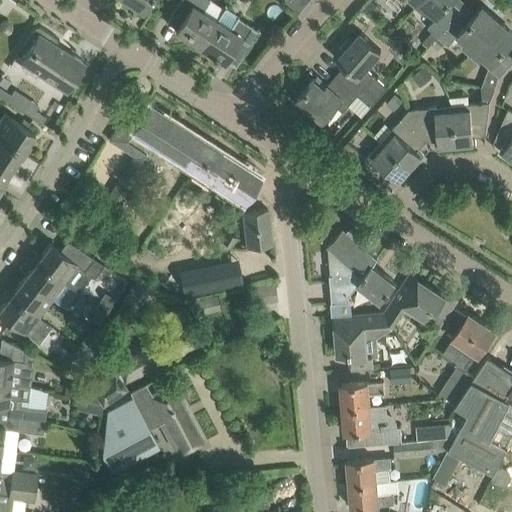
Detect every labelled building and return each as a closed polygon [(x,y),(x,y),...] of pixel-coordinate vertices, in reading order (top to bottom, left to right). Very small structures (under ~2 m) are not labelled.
[(128,0),(142,9),(148,0),(128,0)] [(199,46),(216,20),(203,11),(210,0),(209,0),(179,0),(170,14),(181,21),(175,30),(199,46)] [(371,0),(364,8),(374,18),(382,10),(371,0)] [(421,0),(417,5),(434,19),(428,27),(433,32),(422,43),(427,47),(438,36),(462,8),(453,0),(452,0),(421,0)] [(471,52),(499,21),(481,5),(471,17),(462,8),(438,36),(448,45),(455,37),(471,52)] [(258,31),(237,17),(238,17),(224,8),(216,20),(199,46),(212,54),(211,55),(215,58),(216,57),(223,62),(229,52),(240,59),(258,31)] [(499,77),(511,62),(511,44),(511,42),(511,32),(499,21),(471,52),(488,67),(481,86),(495,88),(499,77)] [(29,47),(19,61),(66,91),(85,63),(66,50),(63,51),(63,52),(56,47),(58,45),(55,43),(57,40),(58,40),(59,39),(34,27),(23,44),(25,45),(29,47)] [(337,76),(357,94),(371,106),(388,87),(365,67),(381,50),(361,32),(352,42),(349,39),(333,56),(345,67),(337,76)] [(433,74),(424,65),(412,75),(420,85),(433,74)] [(342,111),(357,94),(337,76),(329,86),(326,84),(323,88),(313,79),(309,84),(297,97),(300,100),(297,103),(309,114),(312,111),(323,121),(337,106),(342,111)] [(0,86),(0,95),(41,123),(45,117),(36,110),(39,105),(14,89),(10,94),(0,86)] [(490,101),(495,88),(481,86),(483,102),(452,105),(456,146),(476,144),(475,136),(486,135),(490,101)] [(395,94),(386,103),(394,110),(403,101),(395,94)] [(122,185),(130,191),(154,157),(153,145),(182,164),(199,137),(149,105),(144,112),(132,104),(109,139),(139,159),(122,185)] [(436,148),(456,146),(452,105),(409,109),(425,141),(435,140),(436,148)] [(511,159),(511,110),(508,108),(495,138),(504,145),(499,151),(511,159)] [(419,149),(425,141),(409,109),(381,141),(411,169),(425,154),(419,149)] [(0,119),(0,136),(23,151),(34,132),(4,113),(0,119)] [(0,162),(11,169),(23,151),(0,136),(0,162)] [(199,137),(182,164),(244,204),(261,177),(199,137)] [(348,141),(342,148),(352,157),(358,151),(348,141)] [(398,184),(411,169),(381,141),(360,164),(385,186),(392,179),(398,184)] [(0,162),(0,185),(11,169),(0,162)] [(267,208),(243,211),(247,247),(271,244),(267,208)] [(359,282),(373,265),(377,259),(358,243),(363,237),(350,226),(345,231),(343,228),(327,246),(331,249),(329,252),(330,274),(329,274),(333,315),(352,313),(350,293),(359,282)] [(226,233),(221,242),(230,248),(236,238),(226,233)] [(84,270),(92,260),(67,240),(60,250),(50,242),(36,260),(65,282),(76,291),(89,274),(84,270)] [(52,299),(65,282),(36,260),(23,277),(52,299)] [(224,287),(219,263),(180,271),(185,295),(224,287)] [(373,265),(359,282),(382,300),(395,282),(373,265)] [(384,310),(391,324),(393,324),(406,303),(426,316),(433,306),(438,309),(446,297),(409,273),(384,310)] [(38,316),(52,299),(23,277),(10,294),(38,316)] [(135,280),(123,300),(137,310),(150,290),(135,280)] [(258,302),(276,300),(274,283),(256,285),(258,302)] [(51,326),(38,316),(10,294),(0,307),(0,314),(37,344),(51,326)] [(217,295),(191,301),(195,316),(221,310),(217,295)] [(99,324),(106,313),(97,307),(90,318),(99,324)] [(364,326),(391,324),(384,310),(384,311),(352,313),(333,315),(335,315),(338,354),(350,353),(351,369),(374,367),(372,354),(366,355),(364,326)] [(433,322),(439,327),(447,315),(440,311),(433,322)] [(474,374),(466,369),(477,352),(479,354),(495,329),(469,312),(442,353),(458,364),(438,393),(454,404),(474,374)] [(184,324),(115,358),(126,379),(195,346),(184,324)] [(79,348),(88,353),(95,342),(86,336),(79,348)] [(24,351),(24,349),(1,338),(0,345),(0,381),(10,383),(22,385),(30,386),(34,355),(24,351)] [(81,364),(88,353),(79,348),(72,359),(81,364)] [(397,369),(409,368),(408,365),(415,364),(408,353),(396,354),(397,369)] [(511,371),(487,355),(475,375),(474,374),(454,404),(467,412),(462,422),(454,437),(448,449),(433,478),(445,485),(461,456),(493,474),(499,464),(511,438),(511,371)] [(390,369),(391,384),(410,382),(409,368),(397,369),(390,369)] [(92,391),(99,401),(103,406),(127,389),(115,371),(90,388),(92,391)] [(343,408),(371,405),(370,392),(385,390),(384,380),(341,383),(343,408)] [(0,381),(0,405),(7,406),(8,398),(28,400),(30,386),(22,385),(10,383),(0,381)] [(203,441),(173,383),(173,382),(152,393),(147,382),(131,390),(134,396),(108,409),(102,452),(108,464),(150,443),(142,429),(164,418),(165,420),(159,423),(172,448),(179,445),(183,452),(203,441)] [(82,388),(79,398),(100,403),(99,401),(92,391),(82,388)] [(79,398),(77,409),(101,415),(103,407),(100,403),(79,398)] [(18,417),(44,421),(46,408),(20,405),(18,417)] [(368,444),(402,441),(400,426),(397,426),(396,420),(392,415),(387,413),(386,405),(371,406),(371,405),(343,408),(345,432),(367,430),(368,444)] [(43,434),(44,421),(18,417),(17,430),(18,430),(43,434)] [(417,440),(454,437),(462,422),(416,426),(417,440)] [(0,425),(0,448),(1,449),(15,451),(18,430),(17,430),(4,429),(4,426),(0,425)] [(437,450),(448,449),(454,437),(417,440),(417,441),(393,443),(394,457),(438,453),(437,450)] [(15,451),(1,449),(0,448),(0,469),(11,471),(12,471),(15,451)] [(377,482),(377,481),(376,468),(392,467),(391,456),(347,460),(349,484),(377,482)] [(79,477),(89,479),(92,462),(82,460),(79,477)] [(499,464),(493,474),(491,478),(506,486),(511,476),(510,470),(499,464)] [(150,471),(142,473),(145,486),(170,481),(168,469),(151,473),(150,471)] [(37,474),(12,471),(11,471),(9,484),(36,487),(37,474)] [(395,504),(394,491),(398,491),(397,480),(377,481),(377,482),(349,484),(351,508),(395,504)] [(34,500),(36,487),(9,484),(8,496),(12,497),(12,501),(0,499),(0,511),(23,511),(25,499),(34,500)] [(77,494),(75,505),(87,507),(89,496),(77,494)]
